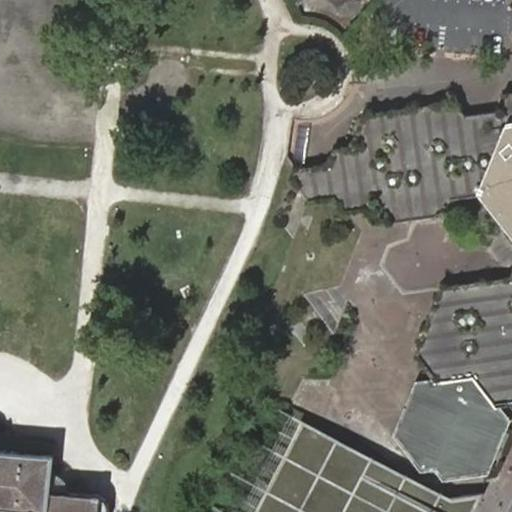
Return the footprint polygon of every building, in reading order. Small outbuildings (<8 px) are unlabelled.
[(373,0),(295,0),(302,15),(319,17),(343,34),(373,0)] [(290,179),(294,184),(308,201),(334,199),(345,211),(368,210),(380,223),(442,216),(450,199),(483,195),(511,231),(511,283),(442,292),(416,358),(437,384),(414,387),(394,440),(418,471),(433,469),(443,481),(485,477),(502,437),(488,419),(493,407),(511,405),(511,96),(504,97),(498,109),(502,114),(499,117),(501,120),(494,125),(487,116),(461,119),(450,105),(382,114),(385,119),(378,123),(372,116),(365,116),(356,141),(360,145),(358,150),(337,153),(333,157),(339,165),(335,169),(333,167),(318,169),(315,176),(309,176),(305,171),(301,164),(297,172),(295,168),(290,179)] [(498,109),(487,116),(494,125),(501,120),(499,117),(502,114),(498,109)] [(382,114),(372,116),(378,123),(385,119),(382,114)] [(286,177),(285,179),(289,184),(294,184),(290,179),(295,168),(293,165),(286,177)] [(488,419),(502,437),(507,425),(493,407),(488,419)] [(441,502),(447,501),(301,430),(260,511),(269,511),(294,463),(298,465),(301,465),(305,466),(309,466),(313,465),(317,464),(320,462),(323,460),(326,457),(328,454),(438,509),(441,502)] [(51,454),(0,449),(0,509),(12,511),(106,511),(107,509),(106,508),(106,505),(106,504),(105,502),(104,500),(103,498),(102,497),(101,496),(48,491),(51,454)] [(480,511),(486,502),(459,500),(454,509),(441,502),(438,509),(328,454),(326,457),(323,460),(320,462),(317,464),(313,465),(309,466),(305,466),(301,465),(298,465),(294,463),(269,511),(480,511)] [(459,500),(447,501),(441,502),(454,509),(459,500)]
